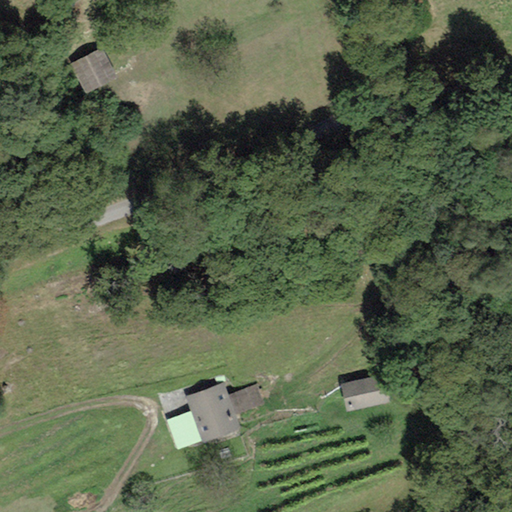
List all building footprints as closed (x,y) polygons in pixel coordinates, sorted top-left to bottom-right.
[(114,55),(81,69),(93,97),(125,83),(114,55)] [(383,375),(340,385),(346,412),(389,403),(383,375)] [(222,383),(184,397),(190,412),(201,442),(201,444),(239,430),(234,415),(227,395),(222,383)] [(256,385),(227,395),(234,415),(263,405),(256,385)] [(190,412),(166,420),(176,451),(201,442),(190,412)]
